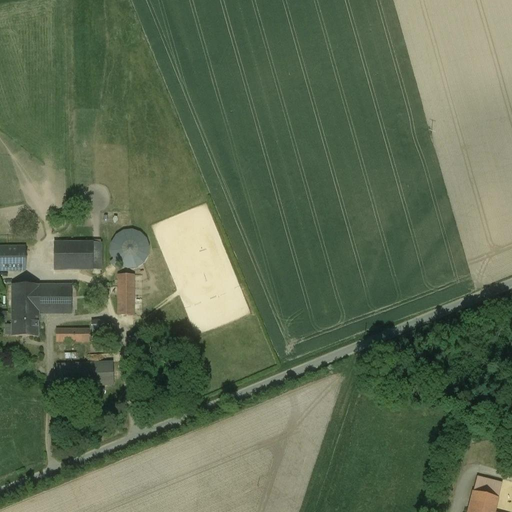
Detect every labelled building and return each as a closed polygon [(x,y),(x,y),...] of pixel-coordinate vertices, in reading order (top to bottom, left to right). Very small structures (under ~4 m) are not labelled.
[(130,231),(122,233),(116,237),(112,242),(110,252),(112,258),(117,263),(125,268),(135,269),(143,265),(149,257),(150,248),(146,238),(139,233),(130,231)] [(104,241),(54,241),(54,271),(103,271),(104,241)] [(0,272),(25,272),(25,247),(0,246),(0,272)] [(136,275),(117,275),(117,316),(136,316),(136,275)] [(69,283),(10,284),(11,337),(38,337),(38,315),(69,315),(69,283)] [(110,321),(92,321),(93,336),(110,335),(110,321)] [(90,328),(56,328),(56,343),(90,343),(90,328)] [(114,386),(113,359),(56,361),(57,389),(114,386)] [(497,511),(504,482),(478,475),(468,511),(497,511)]
